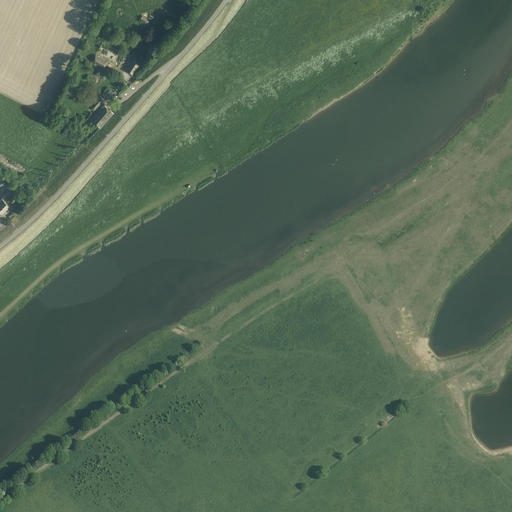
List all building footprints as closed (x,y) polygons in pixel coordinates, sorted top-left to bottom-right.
[(104,59),(96,54),(92,62),(98,65),(98,64),(104,68),(108,61),(104,59)] [(143,63),(134,57),(126,70),(135,75),(143,63)] [(96,79),(88,75),(86,79),(94,83),(96,79)] [(76,92),(69,88),(66,93),(72,98),(76,92)] [(104,99),(100,96),(94,103),(92,101),(88,106),(90,108),(91,107),(95,110),(104,99)] [(114,113),(104,104),(91,119),(101,128),(114,113)] [(30,184),(23,180),(19,188),(26,192),(30,184)] [(0,215),(9,206),(2,199),(0,200),(0,215)]
